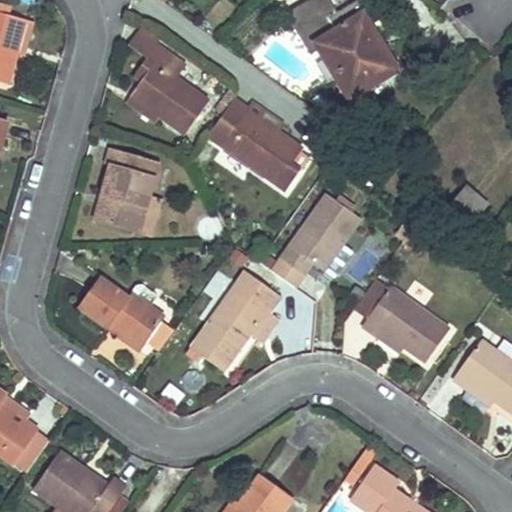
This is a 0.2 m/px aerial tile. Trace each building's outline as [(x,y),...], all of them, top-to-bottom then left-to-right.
[(397,72),(359,7),(339,18),(328,0),(312,0),(286,15),(311,56),(322,50),(327,59),(339,79),(351,99),(397,72)] [(11,8),(0,4),(0,13),(8,16),(11,8)] [(18,56),(28,25),(29,22),(8,16),(0,13),(0,82),(9,85),(18,56)] [(26,55),(36,25),(35,24),(29,22),(28,25),(18,56),(25,58),(26,55)] [(147,59),(157,46),(160,42),(143,29),(142,28),(129,47),(146,60),(147,59)] [(211,103),(177,78),(185,67),(157,46),(147,59),(146,60),(153,66),(154,67),(142,83),(133,96),(138,99),(163,118),(187,135),(211,103)] [(339,79),(327,59),(326,60),(319,67),(329,84),(338,80),(339,79)] [(142,83),(154,67),(153,66),(146,60),(134,77),(142,83)] [(238,101),(240,98),(240,95),(232,90),(224,101),(233,108),(234,106),(238,101)] [(158,124),(163,118),(138,99),(133,96),(129,102),(130,104),(157,123),(158,124)] [(301,172),(293,165),(304,151),(280,133),(265,122),(263,120),(268,114),(254,103),(249,110),(238,101),(234,106),(233,108),(212,137),(223,145),(277,186),(286,192),(301,172)] [(283,125),(268,114),(263,120),(265,122),(280,133),(285,127),(283,125)] [(0,154),(0,155),(10,123),(0,120),(0,154)] [(151,198),(162,165),(111,149),(106,164),(111,166),(101,196),(104,198),(103,202),(98,217),(97,221),(139,233),(151,198)] [(456,242),(489,203),(467,185),(435,224),(456,242)] [(344,246),(362,221),(328,195),(273,272),(297,289),(314,265),(325,273),(327,269),(343,247),(344,246)] [(97,221),(98,217),(103,202),(104,198),(101,196),(100,199),(94,219),(97,221)] [(152,235),(163,203),(163,202),(151,198),(139,233),(152,237),(152,235)] [(440,249),(414,229),(404,242),(419,253),(424,247),(435,255),(440,249)] [(332,274),(348,253),(350,250),(344,246),(343,247),(327,269),(325,273),(330,277),(332,274)] [(450,256),(440,249),(435,255),(434,257),(435,257),(443,264),(450,256)] [(226,373),(266,316),(270,319),(285,299),(247,271),(191,348),(226,373)] [(166,318),(133,293),(130,298),(103,278),(79,309),(107,329),(112,322),(145,346),(146,347),(166,318)] [(378,279),(355,310),(368,320),(391,289),(378,279)] [(452,331),(392,287),(391,289),(368,320),(363,326),(379,338),(385,330),(387,332),(406,346),(407,347),(428,363),(452,331)] [(511,302),(505,297),(500,293),(495,299),(511,311),(511,302)] [(145,346),(112,322),(107,329),(110,331),(140,354),(141,354),(146,347),(145,346)] [(406,346),(387,332),(385,330),(379,338),(381,340),(401,354),(407,347),(406,346)] [(511,362),(482,341),(453,381),(467,391),(473,384),(475,385),(496,400),(497,401),(511,411),(511,362)] [(496,400),(475,385),(473,384),(467,391),(470,393),(490,407),(491,408),(497,401),(496,400)] [(39,429),(26,419),(25,419),(4,404),(1,402),(7,395),(0,389),(0,454),(13,464),(15,462),(38,430),(39,429)] [(38,430),(15,462),(27,471),(50,438),(38,430)] [(110,511),(127,488),(114,478),(108,486),(61,452),(34,489),(57,506),(65,511),(110,511)] [(423,511),(395,491),(399,484),(375,465),(349,500),(365,511),(423,511)] [(285,511),(295,500),(262,476),(241,503),(237,508),(234,511),(285,511)] [(234,511),(237,508),(241,503),(236,499),(235,501),(225,511),(234,511)]
